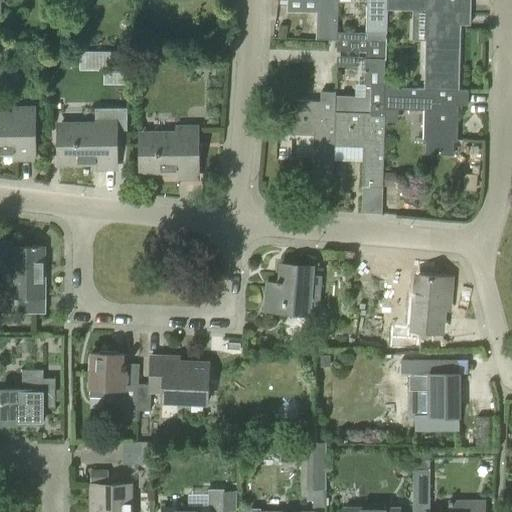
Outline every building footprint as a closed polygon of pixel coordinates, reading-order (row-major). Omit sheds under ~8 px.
[(316,0),(315,39),(336,39),(337,32),(337,0),(316,0)] [(366,0),(366,33),(385,33),(386,33),(387,9),(386,9),(386,0),(366,0)] [(459,86),(460,15),(470,15),(470,0),(386,0),(386,9),(387,9),(387,10),(426,11),(424,81),(440,81),(440,85),(459,86)] [(279,25),(277,36),(286,37),(288,26),(279,25)] [(384,108),(384,103),(384,88),(385,59),(385,38),(385,33),(366,33),(337,32),(336,39),(337,39),(336,50),(360,50),(360,47),(366,48),(365,51),(365,58),(364,58),(363,96),(335,95),(334,112),(370,113),(370,115),(384,115),(384,108)] [(468,90),(458,90),(424,89),(384,88),(384,103),(384,108),(424,110),(423,139),(427,139),(427,153),(453,154),(454,140),(457,140),(458,104),(467,104),(468,90)] [(333,145),(334,112),(335,95),(335,91),(320,91),(320,101),(284,100),(283,134),(313,135),(312,175),(333,175),(333,145)] [(94,127),(58,127),(58,140),(58,160),(95,160),(95,168),(115,168),(115,148),(115,130),(125,130),(125,108),(94,108),(94,118),(94,127)] [(0,150),(13,151),(13,158),(33,158),(33,109),(13,109),(13,118),(0,117),(0,150)] [(334,112),(333,145),(362,146),(361,187),(382,187),(384,115),(370,115),(370,113),(334,112)] [(176,127),(177,135),(139,136),(140,170),(177,170),(177,177),(197,177),(196,127),(176,127)] [(465,171),(463,190),(475,190),(476,172),(465,171)] [(384,173),(384,186),(393,186),(393,174),(384,173)] [(0,265),(1,267),(1,313),(45,313),(45,278),(43,278),(43,246),(36,246),(36,244),(31,244),(31,246),(10,246),(10,243),(0,242),(0,265)] [(308,313),(308,315),(318,316),(321,314),(321,307),(318,304),(321,276),(310,275),(311,267),(281,264),(279,287),(267,286),(265,309),(308,313)] [(413,329),(421,330),(441,332),(444,303),(449,304),(451,278),(417,275),(415,294),(413,329)] [(125,383),(125,365),(122,365),(122,354),(118,354),(118,352),(100,351),(100,353),(91,353),(89,396),(105,397),(105,401),(114,401),(114,407),(117,410),(123,410),(123,420),(136,420),(137,410),(138,384),(125,383)] [(318,354),(318,364),(328,365),(329,354),(318,354)] [(149,384),(138,384),(137,410),(149,410),(150,391),(162,391),(162,400),(206,403),(208,363),(165,361),(165,356),(150,355),(149,384)] [(417,359),(417,374),(430,374),(430,414),(414,413),(414,430),(458,429),(458,372),(455,372),(455,360),(417,359)] [(0,421),(42,422),(42,407),(54,407),(55,378),(43,378),(43,369),(21,369),(21,389),(0,389),(0,421)] [(122,442),(122,465),(150,464),(150,441),(122,442)] [(326,507),(326,442),(307,442),(307,500),(312,500),(312,507),(326,507)] [(413,505),(430,505),(430,469),(413,469),(413,505)] [(89,470),(89,482),(106,482),(106,470),(89,470)] [(130,511),(130,484),(90,484),(89,511),(130,511)] [(224,491),(224,489),(208,489),(208,510),(162,510),(162,511),(223,511),(224,510),(234,510),(234,491),(224,491)] [(483,511),(484,501),(468,501),(467,511),(483,511)]
